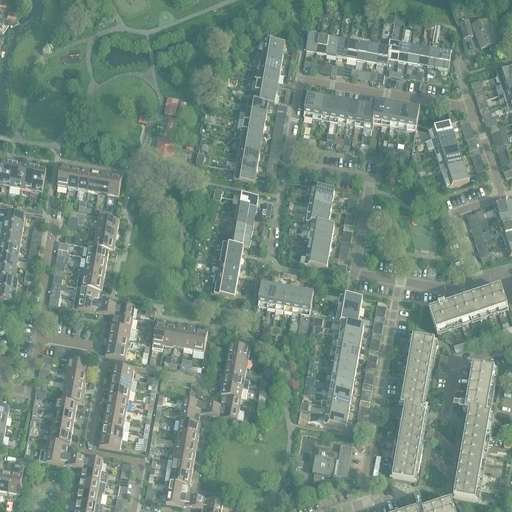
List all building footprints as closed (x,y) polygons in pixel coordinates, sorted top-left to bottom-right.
[(326,10),(324,19),(332,21),(334,12),(326,10)] [(497,38),(493,39),(486,21),(472,26),(481,50),(490,47),(492,51),(501,47),(497,38)] [(463,40),(473,37),(469,22),(459,25),(463,40)] [(427,26),(426,31),(429,32),(428,40),(433,41),(435,31),(436,27),(427,26)] [(305,53),(316,55),(320,36),(309,34),(305,53)] [(316,55),(327,57),(330,38),(320,36),(316,55)] [(327,57),(337,58),(340,39),(330,38),(327,57)] [(337,58),(346,60),(350,41),(340,39),(337,58)] [(346,60),(357,62),(360,43),(350,41),(346,60)] [(265,42),(263,53),(283,56),(285,46),(265,42)] [(390,42),(389,48),(390,48),(388,62),(398,64),(401,44),(390,42)] [(357,62),(367,64),(370,45),(360,43),(357,62)] [(398,64),(408,65),(411,46),(401,44),(398,64)] [(367,64),(377,65),(380,46),(370,45),(367,64)] [(387,67),(388,62),(390,48),(389,48),(380,46),(377,65),(387,67)] [(408,65),(418,67),(421,48),(411,46),(408,65)] [(418,67),(428,69),(431,50),(421,48),(418,67)] [(428,69),(438,71),(442,51),(431,50),(428,69)] [(452,53),(442,51),(438,71),(448,73),(452,53)] [(263,53),(261,63),(281,66),(283,56),(263,53)] [(261,63),(259,73),(280,77),(281,66),(261,63)] [(511,71),(497,77),(500,87),(511,82),(511,71)] [(259,73),(258,83),(278,87),(280,77),(259,73)] [(498,98),(504,96),(511,93),(511,82),(500,87),(495,88),(498,98)] [(258,83),(256,93),(276,97),(278,87),(258,83)] [(274,107),(276,97),(256,93),(254,102),(254,103),(269,105),(269,106),(274,107)] [(304,119),(313,121),(317,98),(308,96),(304,119)] [(313,121),(322,122),(326,100),(317,98),(313,121)] [(164,115),(175,117),(178,102),(167,100),(164,115)] [(322,122),(330,124),(334,101),(326,100),(322,122)] [(249,101),(247,112),(267,116),(269,106),(269,105),(254,103),(254,102),(249,101)] [(330,124),(339,125),(343,103),(334,101),(330,124)] [(339,125),(347,127),(351,104),(343,103),(339,125)] [(377,103),(376,109),(374,125),(382,127),(386,104),(377,103)] [(347,127),(355,128),(360,106),(351,104),(347,127)] [(382,127),(390,128),(394,106),(386,104),(382,127)] [(355,128),(364,130),(368,107),(360,106),(355,128)] [(390,128),(399,130),(403,107),(394,106),(390,128)] [(373,131),(374,125),(376,109),(368,107),(364,130),(373,131)] [(399,130),(407,131),(411,109),(403,107),(399,130)] [(420,110),(411,109),(407,131),(416,133),(420,110)] [(247,112),(245,122),(265,126),(267,116),(247,112)] [(140,115),(138,123),(146,126),(149,118),(140,115)] [(238,131),(238,132),(263,136),(265,126),(245,122),(239,121),(237,131),(238,131)] [(429,133),(431,142),(453,135),(451,126),(429,133)] [(241,142),(262,146),(263,136),(238,132),(237,141),(241,142)] [(429,152),(434,150),(456,143),(453,135),(431,142),(426,143),(429,152)] [(352,139),(328,136),(327,144),(351,147),(352,139)] [(171,154),(173,147),(167,141),(160,143),(157,151),(163,156),(171,154)] [(241,142),(240,152),(260,156),(262,146),(241,142)] [(434,150),(437,158),(459,151),(456,143),(434,150)] [(437,158),(439,166),(461,159),(459,151),(437,158)] [(240,152),(238,162),(258,166),(260,156),(240,152)] [(419,155),(411,157),(414,165),(421,163),(419,155)] [(439,166),(442,174),(464,167),(461,159),(439,166)] [(238,162),(236,172),(256,176),(258,166),(238,162)] [(420,163),(414,165),(417,173),(423,171),(420,163)] [(0,177),(0,187),(9,189),(13,166),(2,164),(0,177)] [(19,196),(20,191),(24,168),(13,166),(9,189),(8,195),(19,196)] [(442,174),(445,183),(467,175),(464,167),(442,174)] [(20,191),(31,193),(35,170),(24,168),(20,191)] [(57,189),(68,191),(71,170),(61,168),(57,189)] [(46,172),(35,170),(31,193),(42,195),(46,172)] [(68,191),(78,193),(81,172),(71,170),(68,191)] [(181,171),(180,180),(188,182),(190,173),(181,171)] [(78,193),(88,194),(91,174),(81,172),(78,193)] [(254,186),(256,176),(236,172),(234,183),(254,186)] [(88,194),(98,196),(102,175),(91,174),(88,194)] [(98,196),(108,198),(111,177),(102,175),(98,196)] [(469,184),(467,175),(445,183),(447,191),(469,184)] [(122,179),(111,177),(108,198),(118,200),(122,179)] [(312,189),(310,198),(333,202),(334,193),(312,189)] [(215,191),(213,202),(220,203),(222,193),(215,191)] [(239,196),(238,207),(256,210),(258,199),(239,196)] [(310,198),(308,206),(331,210),(333,202),(310,198)] [(493,209),(497,219),(511,213),(511,204),(511,203),(493,209)] [(308,206),(307,215),(330,219),(331,210),(308,206)] [(238,207),(236,217),(255,220),(256,210),(238,207)] [(34,211),(33,216),(42,217),(44,211),(34,209),(34,211)] [(511,213),(497,219),(500,229),(511,224),(511,213)] [(5,215),(3,225),(23,228),(25,218),(5,215)] [(305,224),(312,225),(328,228),(328,227),(330,219),(307,215),(305,224)] [(236,217),(234,227),(253,230),(255,220),(236,217)] [(99,219),(97,230),(117,233),(119,223),(99,219)] [(0,235),(1,236),(21,239),(23,228),(3,225),(0,224),(0,235)] [(511,224),(500,229),(503,239),(511,235),(511,224)] [(312,225),(310,233),(333,237),(334,228),(328,227),(328,228),(312,225)] [(234,227),(232,237),(251,240),(253,230),(234,227)] [(97,230),(95,240),(116,243),(117,233),(97,230)] [(309,240),(309,241),(331,245),(333,237),(310,233),(308,232),(307,240),(309,240)] [(489,232),(482,235),(483,237),(485,244),(492,242),(489,232)] [(511,235),(503,239),(506,248),(511,246),(511,235)] [(1,236),(0,242),(0,246),(19,250),(21,239),(1,236)] [(249,251),(251,240),(232,237),(230,247),(244,249),(244,250),(249,251)] [(114,254),(116,243),(95,240),(93,250),(109,253),(114,254)] [(309,241),(307,250),(330,254),(331,245),(309,241)] [(58,251),(57,257),(61,258),(62,252),(67,253),(69,246),(60,244),(58,252),(58,251)] [(223,245),(221,256),(242,259),(244,250),(244,249),(230,247),(223,245)] [(0,257),(17,260),(19,250),(0,246),(0,257)] [(89,249),(87,259),(107,263),(109,253),(93,250),(89,249)] [(307,250),(306,258),(328,262),(330,254),(307,250)] [(69,256),(67,256),(66,259),(61,258),(57,257),(55,264),(67,266),(69,256)] [(221,256),(220,266),(240,270),(242,259),(221,256)] [(0,257),(0,268),(16,271),(17,260),(0,257)] [(327,271),(328,262),(306,258),(304,267),(327,271)] [(87,259),(85,269),(105,273),(107,263),(87,259)] [(220,266),(218,276),(238,280),(240,270),(220,266)] [(0,279),(14,282),(14,281),(16,271),(0,268),(0,279)] [(85,269),(83,280),(104,283),(105,273),(85,269)] [(214,275),(212,285),(237,290),(238,280),(218,276),(214,275)] [(0,290),(16,293),(18,282),(14,281),(14,282),(0,279),(0,290)] [(78,279),(76,289),(99,293),(102,294),(104,283),(83,280),(78,279)] [(235,300),(237,290),(212,285),(210,296),(235,300)] [(258,309),(267,310),(271,288),(262,286),(258,309)] [(267,310),(275,312),(279,289),(271,288),(267,310)] [(97,304),(98,303),(99,293),(76,289),(74,300),(97,304)] [(275,312),(284,313),(288,291),(279,289),(275,312)] [(0,301),(14,304),(16,293),(0,290),(0,301)] [(284,313),(292,315),(296,292),(288,291),(284,313)] [(292,315),(301,316),(305,294),(296,292),(292,315)] [(430,315),(434,328),(437,335),(507,311),(501,292),(430,315)] [(36,296),(26,294),(24,306),(34,307),(36,296)] [(314,295),(305,294),(301,316),(310,318),(314,295)] [(340,297),(338,307),(361,311),(363,302),(340,297)] [(95,315),(96,311),(97,304),(74,300),(72,311),(95,315)] [(98,303),(97,304),(96,311),(101,312),(101,315),(105,316),(114,317),(116,306),(107,305),(98,303)] [(135,310),(116,306),(114,317),(133,321),(135,310)] [(338,307),(337,315),(360,319),(361,311),(338,307)] [(335,323),(341,324),(358,327),(358,326),(360,319),(337,315),(335,323)] [(133,321),(114,317),(112,328),(131,332),(133,321)] [(341,324),(340,332),(362,336),(364,327),(358,326),(358,327),(341,324)] [(162,354),(163,347),(167,327),(157,325),(152,352),(162,354)] [(177,329),(167,327),(163,347),(173,349),(177,329)] [(264,327),(262,335),(271,337),(273,329),(264,327)] [(129,342),(131,332),(112,328),(110,328),(108,338),(129,342)] [(173,349),(183,351),(187,330),(177,329),(173,349)] [(183,351),(193,353),(197,332),(187,330),(183,351)] [(207,334),(197,332),(193,353),(204,355),(207,334)] [(340,332),(338,341),(361,345),(362,336),(340,332)] [(108,338),(107,348),(127,352),(129,342),(108,338)] [(427,382),(434,343),(411,339),(404,378),(403,378),(398,406),(405,408),(405,413),(401,412),(399,422),(403,423),(393,480),(413,484),(424,426),(427,427),(429,411),(425,411),(430,382),(427,382)] [(338,341),(337,349),(359,353),(361,345),(338,341)] [(229,347),(227,357),(248,361),(250,350),(229,347)] [(53,360),(62,361),(64,350),(55,348),(53,360)] [(125,362),(127,352),(107,348),(105,359),(125,362)] [(337,349),(335,358),(358,362),(359,353),(337,349)] [(76,352),(70,351),(68,362),(74,363),(76,352)] [(88,354),(82,353),(80,364),(86,365),(88,354)] [(227,357),(226,367),(246,371),(248,361),(227,357)] [(335,358),(334,366),(356,370),(358,362),(335,358)] [(80,364),(74,363),(68,362),(66,373),(87,377),(89,366),(86,365),(80,364)] [(334,366),(332,375),(355,378),(356,370),(334,366)] [(226,367),(224,377),(244,381),(246,371),(226,367)] [(113,368),(111,379),(132,382),(134,372),(113,368)] [(471,369),(465,398),(455,396),(456,406),(454,406),(453,411),(457,412),(456,416),(466,418),(463,434),(466,434),(454,501),(475,505),(487,437),(491,438),(494,419),(486,417),(487,412),(491,413),(498,374),(471,369)] [(66,373),(64,383),(85,387),(87,377),(66,373)] [(332,375),(331,383),(353,387),(355,378),(332,375)] [(224,377),(222,387),(243,391),(244,381),(224,377)] [(111,379),(110,389),(131,392),(132,382),(111,379)] [(64,383),(63,393),(83,397),(85,387),(64,383)] [(331,383),(329,391),(352,395),(353,387),(331,383)] [(248,392),(243,391),(222,387),(220,398),(222,398),(241,402),(246,402),(248,392)] [(110,389),(108,399),(129,403),(131,392),(110,389)] [(329,391),(328,400),(350,404),(352,395),(329,391)] [(81,407),(83,397),(63,393),(61,403),(61,404),(77,406),(77,407),(81,407)] [(222,398),(221,408),(221,409),(239,412),(241,402),(222,398)] [(108,399),(106,409),(127,413),(129,403),(108,399)] [(328,400),(326,408),(349,412),(350,404),(328,400)] [(184,401),(182,412),(200,416),(201,412),(202,405),(184,401)] [(56,402),(54,413),(75,417),(77,407),(77,406),(61,404),(61,403),(56,402)] [(202,404),(202,405),(201,412),(206,413),(206,418),(219,420),(221,409),(221,408),(202,404)] [(0,417),(7,419),(9,408),(0,406),(0,417)] [(326,408),(325,417),(347,421),(349,412),(326,408)] [(106,409),(104,419),(125,423),(127,413),(106,409)] [(237,423),(239,412),(221,409),(219,420),(237,423)] [(182,412),(180,424),(198,427),(198,426),(200,416),(182,412)] [(54,413),(52,423),(73,427),(75,417),(54,413)] [(345,430),(347,421),(325,417),(323,426),(345,430)] [(104,419),(103,429),(123,433),(125,423),(104,419)] [(52,423),(50,434),(71,437),(73,427),(52,423)] [(200,427),(198,426),(198,427),(180,424),(178,434),(199,437),(200,427)] [(103,429),(101,439),(122,443),(123,433),(103,429)] [(70,448),(71,437),(50,434),(49,444),(67,447),(70,448)] [(178,434),(176,444),(197,447),(199,437),(178,434)] [(120,453),(122,443),(101,439),(99,449),(120,453)] [(511,441),(505,441),(503,450),(511,451),(511,447),(511,441)] [(65,458),(65,456),(67,447),(49,444),(47,455),(65,458)] [(176,444),(175,454),(195,457),(197,447),(176,444)] [(313,485),(318,486),(330,488),(331,481),(339,483),(340,478),(347,480),(352,450),(340,448),(339,455),(319,451),(313,485)] [(175,454),(173,464),(193,467),(195,457),(175,454)] [(64,464),(65,458),(47,455),(45,465),(63,469),(64,464)] [(82,472),(82,470),(84,459),(79,459),(65,456),(65,458),(64,464),(70,465),(69,470),(82,472)] [(103,463),(84,459),(82,470),(101,474),(103,463)] [(173,464),(171,474),(191,477),(193,467),(173,464)] [(82,470),(82,472),(81,481),(99,484),(101,474),(82,470)] [(0,485),(0,494),(9,496),(12,476),(2,474),(0,485)] [(190,488),(191,477),(171,474),(169,484),(187,487),(188,488),(190,488)] [(23,477),(12,476),(9,496),(19,498),(23,477)] [(81,481),(79,492),(97,495),(97,494),(99,484),(81,481)] [(186,498),(186,497),(188,488),(187,487),(169,484),(167,495),(186,498)] [(102,495),(97,494),(97,495),(79,492),(77,503),(95,506),(95,505),(100,506),(102,495)] [(184,509),(185,505),(186,498),(167,495),(165,506),(184,509)] [(198,511),(202,511),(203,511),(205,501),(192,498),(186,497),(186,498),(185,505),(188,506),(190,506),(189,510),(198,511)] [(219,503),(205,501),(203,511),(221,511),(223,503),(226,504),(227,500),(220,499),(219,503)] [(453,511),(450,502),(422,511),(418,500),(414,502),(416,509),(406,511),(453,511)] [(77,503),(75,511),(93,511),(95,506),(77,503)]
